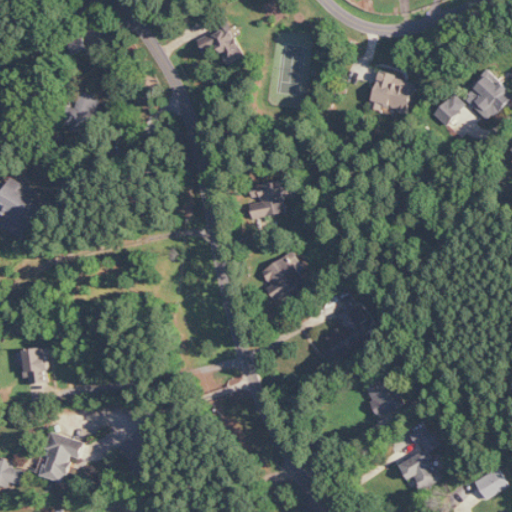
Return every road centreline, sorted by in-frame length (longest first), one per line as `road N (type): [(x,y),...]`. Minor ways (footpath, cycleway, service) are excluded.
road 1 (residential): [(493,0),(413,28),(353,23),(327,0),(136,21),(181,86),(225,300),(257,398),(325,511)]
road 2 (residential): [(215,226),(100,244),(0,291)]
